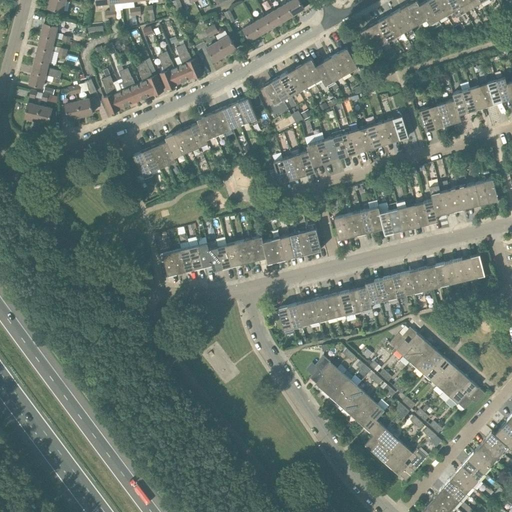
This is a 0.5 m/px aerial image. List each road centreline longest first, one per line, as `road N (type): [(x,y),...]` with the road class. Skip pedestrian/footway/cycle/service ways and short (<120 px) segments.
road 1 (residential): [(334,20),(215,87),(9,174)]
road 2 (unclassified): [(149,290),(148,309),(167,347),(293,511)]
road 3 (residential): [(389,511),(352,474),(263,341),(247,289)]
road 4 (motorway): [(151,511),(0,309)]
road 5 (residential): [(149,290),(67,247),(9,174)]
road 6 (residential): [(316,189),(493,134)]
road 7 (motorway): [(0,373),(104,511)]
road 8 (residential): [(397,511),(511,385)]
road 9 (residential): [(336,266),(491,228)]
